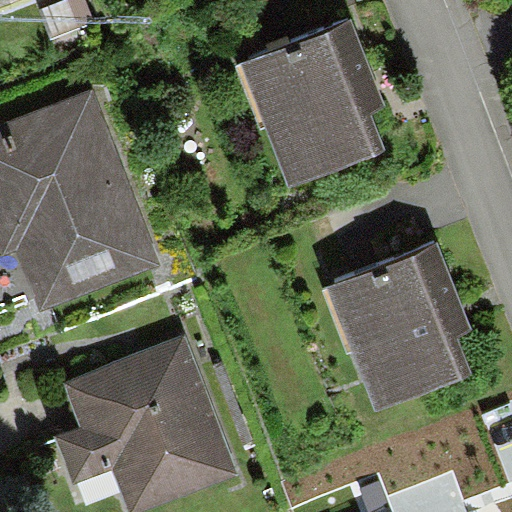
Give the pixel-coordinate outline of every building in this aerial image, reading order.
[(60,0),(48,0),(34,5),(43,29),(68,20),(60,0)] [(356,4),(242,47),(289,172),(386,136),(370,95),(388,88),(356,4)] [(159,257),(96,88),(0,123),(0,227),(6,244),(19,239),(41,301),(159,257)] [(440,231),(333,271),(379,394),(474,359),(460,320),(471,316),(440,231)] [(238,463),(186,325),(68,369),(84,412),(55,423),(74,474),(112,460),(129,504),(238,463)]
